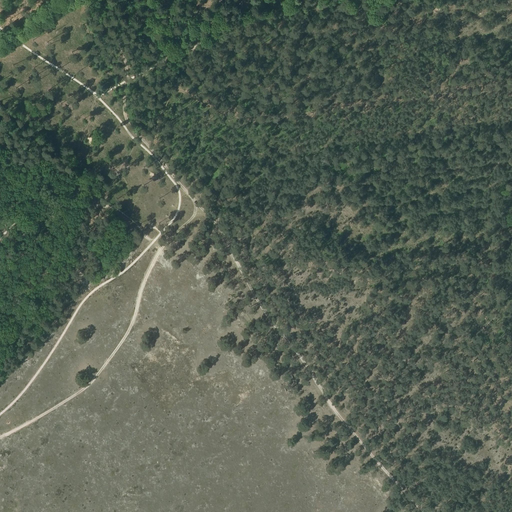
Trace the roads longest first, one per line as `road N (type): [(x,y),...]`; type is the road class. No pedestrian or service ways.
road 1 (unknown): [(422,511),(272,324),(211,215),(197,208),(127,117),(127,80)]
road 2 (track): [(0,437),(93,378),(127,330),(158,251),(199,209),(344,190)]
